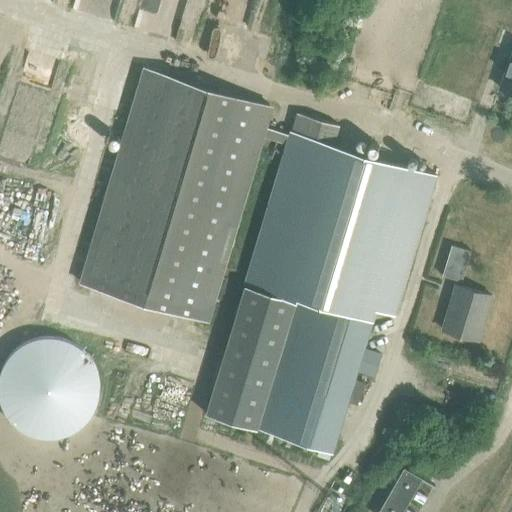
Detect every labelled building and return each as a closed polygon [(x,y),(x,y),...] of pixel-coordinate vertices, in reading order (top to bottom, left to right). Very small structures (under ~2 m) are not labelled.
[(511,50),(499,87),(511,91),(511,50)] [(82,275),(79,283),(210,322),(212,314),(223,277),(264,139),(287,144),(290,132),(267,126),(273,104),(143,65),(82,275)] [(287,144),(246,284),(294,299),(295,297),(299,298),(262,419),(259,429),(323,448),(331,451),(333,451),(336,442),(357,370),(365,347),(367,338),(376,309),(394,315),(436,174),(367,154),(354,150),(340,145),(333,143),(339,124),(296,112),(290,132),(287,144)] [(471,251),(452,245),(443,276),(462,281),(471,251)] [(246,284),(208,414),(259,429),(262,419),(299,298),(295,297),(294,299),(246,284)] [(443,330),(478,340),(491,295),(457,285),(443,330)] [(365,347),(357,370),(376,376),(383,352),(365,347)] [(402,511),(422,478),(404,467),(378,511),(402,511)]
